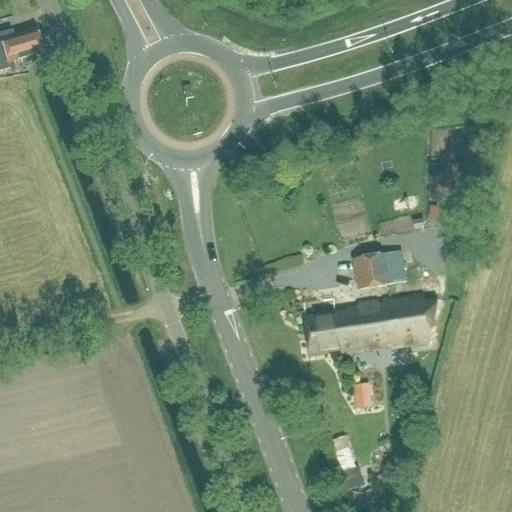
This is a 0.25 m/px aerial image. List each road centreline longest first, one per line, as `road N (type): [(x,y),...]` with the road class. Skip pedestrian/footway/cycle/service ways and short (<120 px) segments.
road 1 (unclassified): [(243,511),(46,0)]
road 2 (secondary): [(296,511),(209,278),(191,161)]
road 3 (motorway): [(245,114),(511,27)]
road 4 (motorway): [(469,0),(277,65),(235,68)]
road 5 (track): [(167,308),(0,348)]
road 6 (secondary): [(140,63),(130,81),(130,121),(153,151),(191,161)]
